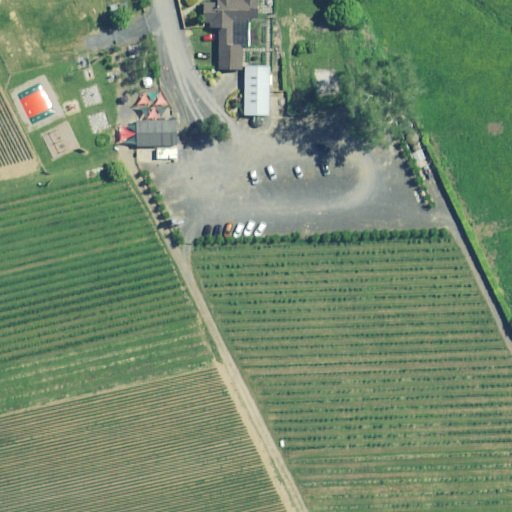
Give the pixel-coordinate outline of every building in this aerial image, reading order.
[(221,26),(220,66),(244,66),(245,42),(250,42),(250,16),(261,16),(260,0),(205,0),(205,21),(212,21),(212,26),(221,26)] [(272,65),(248,64),(246,113),(271,113),(272,65)] [(318,78),(290,77),(289,91),(317,92),(318,78)] [(315,104),(295,104),(295,112),(315,112),(315,104)] [(178,118),(138,119),(139,144),(179,143),(178,118)]
